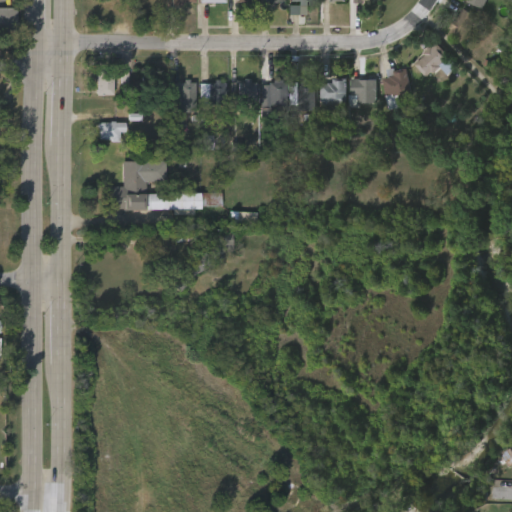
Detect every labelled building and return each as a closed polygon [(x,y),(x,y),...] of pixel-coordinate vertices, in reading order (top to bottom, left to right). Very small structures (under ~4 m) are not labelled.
[(314,0),(289,0),(289,4),(288,4),(288,15),(305,15),(306,1),(315,1),(314,0)] [(484,0),(480,9),(465,2),(465,0),(484,0)] [(0,32),(0,7),(15,7),(14,24),(12,24),(12,32),(0,32)] [(476,19),(460,43),(446,34),(449,30),(447,28),(453,18),(454,20),(461,8),(476,19)] [(434,43),(447,56),(437,65),(439,67),(431,74),(429,72),(424,77),(413,65),(423,56),(421,54),(434,43)] [(395,67),(396,71),(407,68),(411,92),(392,96),(392,94),(386,95),(382,78),(388,77),(386,69),(395,67)] [(113,95),(97,94),(97,71),(113,71),(113,95)] [(130,73),(120,72),(120,85),(129,85),(129,76),(130,76),(130,73)] [(360,77),(360,79),(378,80),(378,102),(359,102),(359,95),(352,95),(352,77),(360,77)] [(250,78),(250,82),(255,82),(255,105),(238,105),(238,82),(243,82),(243,78),(250,78)] [(323,101),(321,101),(322,84),(329,84),(329,82),(334,82),(334,78),(348,78),(347,101),(323,101)] [(189,79),(189,82),(196,82),(195,113),(179,112),(179,104),(169,104),(169,83),(184,82),(184,79),(189,79)] [(226,80),(226,104),(199,103),(199,83),(214,82),(214,79),(226,80)] [(281,79),(281,82),(286,82),(286,105),(271,104),(271,107),(272,107),(272,119),(260,119),(261,84),(269,84),(269,82),(273,82),(273,79),(281,79)] [(310,79),(310,82),(316,82),(316,104),(292,104),(292,89),(299,89),(299,82),(305,82),(305,79),(310,79)] [(114,121),(114,122),(124,122),(124,132),(119,132),(119,142),(111,142),(111,139),(99,139),(99,129),(97,129),(97,123),(114,121)] [(146,181),(146,193),(221,192),(221,206),(199,206),(199,209),(193,209),(193,214),(187,214),(187,209),(106,209),(106,186),(122,186),(122,161),(156,161),(156,174),(146,174),(146,181)] [(256,212),(256,225),(229,224),(230,211),(256,212)] [(218,230),(218,235),(231,235),(231,251),(222,252),(222,254),(213,258),(192,275),(178,293),(170,286),(189,263),(187,258),(193,255),(194,258),(217,245),(217,240),(193,241),(194,231),(218,230)] [(501,455),(508,467),(511,464),(511,450),(511,449),(501,455)]
